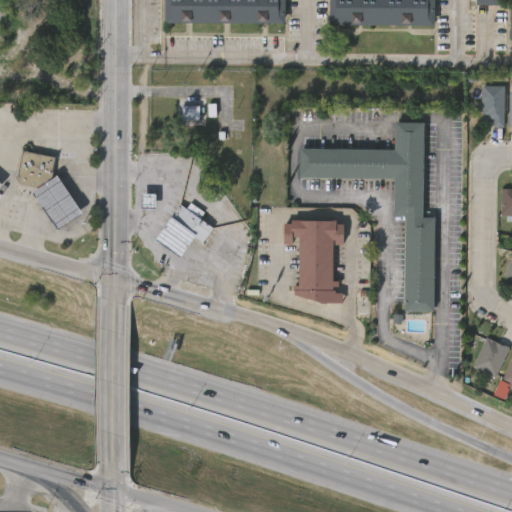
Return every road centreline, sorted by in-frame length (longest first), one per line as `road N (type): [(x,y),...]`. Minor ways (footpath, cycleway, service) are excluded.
road 1 (motorway): [(511,492),(0,332)]
road 2 (motorway): [(0,368),(454,511)]
road 3 (secondary): [(511,426),(290,330),(113,279)]
road 4 (tertiary): [(113,279),(115,0)]
road 5 (secondary): [(0,457),(188,511)]
road 6 (motorway): [(511,459),(340,371)]
road 7 (tertiary): [(113,302),(111,468)]
road 8 (residential): [(485,307),(484,157)]
